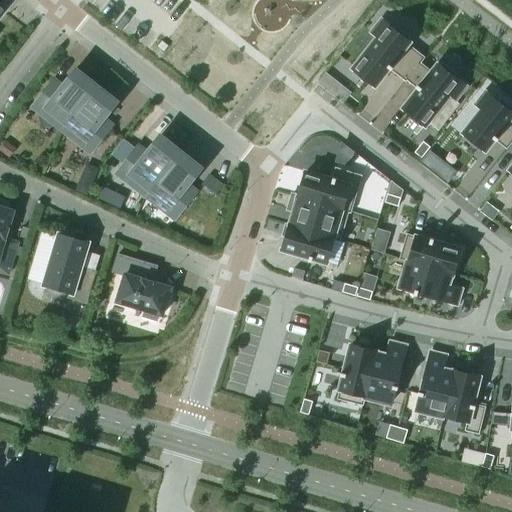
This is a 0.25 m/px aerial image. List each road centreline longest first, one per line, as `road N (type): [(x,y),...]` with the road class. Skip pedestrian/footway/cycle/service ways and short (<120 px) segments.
road 1 (residential): [(503,250),(323,111),(266,169)]
road 2 (residential): [(266,169),(64,6)]
road 3 (residential): [(229,279),(480,337)]
road 4 (residential): [(0,172),(229,279)]
road 5 (tertiary): [(185,443),(410,511)]
road 6 (tertiary): [(0,388),(185,443)]
road 7 (residential): [(185,443),(229,279)]
